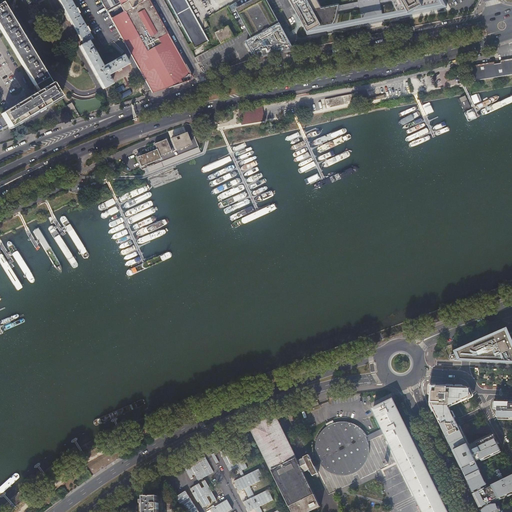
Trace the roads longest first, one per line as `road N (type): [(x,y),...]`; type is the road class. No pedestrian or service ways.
road 1 (primary): [(71,154),(213,107),(501,36)]
road 2 (primary): [(382,355),(186,428),(53,511)]
road 3 (primary): [(86,511),(153,463),(255,411),(335,382),(384,375)]
road 4 (primary): [(487,20),(203,88)]
road 5 (primary): [(153,104),(0,174)]
road 6 (secondary): [(153,104),(0,158)]
road 7 (secondary): [(407,383),(468,511)]
